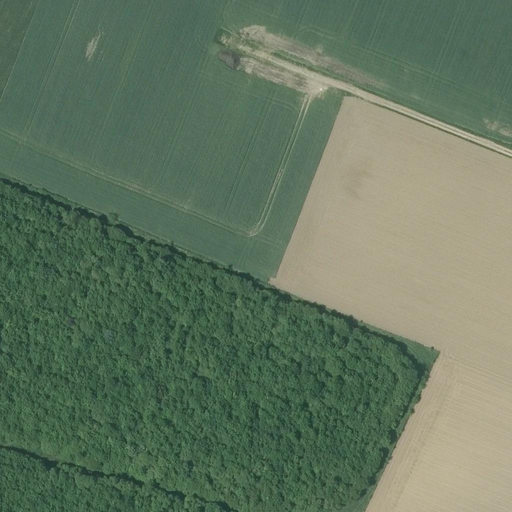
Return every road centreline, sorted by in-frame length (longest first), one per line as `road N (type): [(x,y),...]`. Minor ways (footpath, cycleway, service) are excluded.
road 1 (track): [(346,511),(378,471),(418,381),(416,355),(0,182)]
road 2 (track): [(511,155),(223,40)]
road 3 (track): [(220,511),(0,449)]
